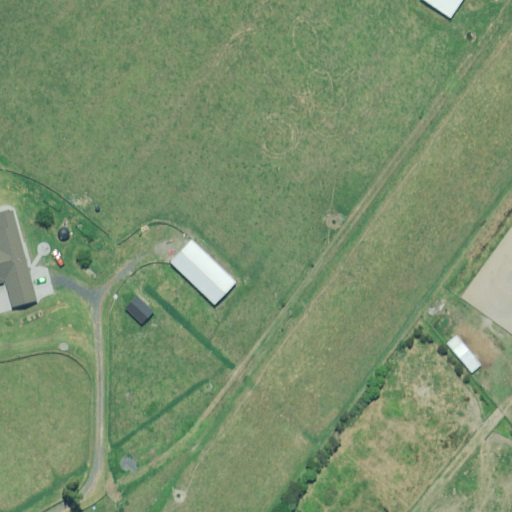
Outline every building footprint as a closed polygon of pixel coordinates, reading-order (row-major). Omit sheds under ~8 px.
[(36,301),(11,210),(0,213),(0,284),(5,283),(12,308),(36,301)] [(235,283),(191,241),(170,262),(214,305),(235,283)] [(471,295),(459,285),(452,293),(465,303),(471,295)] [(502,319),(487,307),(481,315),(495,326),(502,319)] [(449,324),(441,315),(434,321),(442,331),(449,324)] [(475,354),(466,343),(456,351),(465,362),(475,354)] [(499,384),(489,372),(480,380),(490,392),(499,384)]
